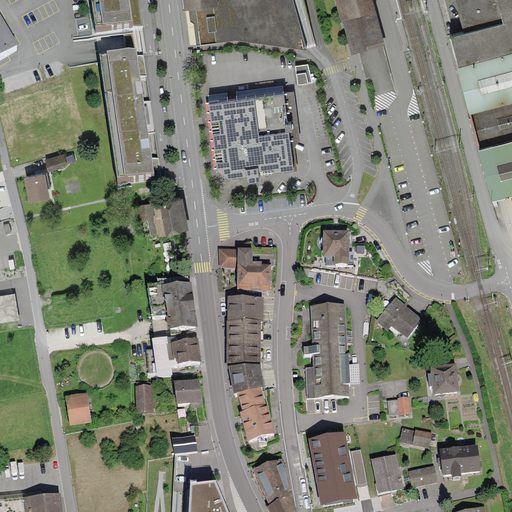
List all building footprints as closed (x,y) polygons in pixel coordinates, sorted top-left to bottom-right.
[(91,0),(96,33),(141,27),(137,0),(91,0)] [(184,0),(184,1),(188,1),(190,17),(194,19),(197,41),(208,40),(208,38),(237,35),(307,45),(316,43),(304,0),(184,0)] [(383,46),(371,0),(338,0),(352,54),(371,49),(383,46)] [(511,0),(455,0),(463,28),(450,32),(491,193),(511,187),(511,0)] [(0,58),(18,48),(0,17),(0,58)] [(136,55),(100,60),(117,183),(161,177),(159,162),(151,163),(148,138),(156,137),(152,104),(144,105),(141,80),(147,79),(144,59),(137,60),(136,55)] [(296,64),(298,82),(313,80),(309,62),(296,64)] [(286,119),(283,90),(206,101),(214,169),(228,180),(247,177),(249,178),(260,177),(260,171),(264,170),(294,166),(288,125),(292,125),(291,118),(286,119)] [(46,158),(49,170),(68,166),(65,154),(46,158)] [(48,184),(46,169),(25,173),(30,199),(51,195),(48,184)] [(185,207),(183,193),(135,203),(138,219),(148,216),(151,232),(189,225),(185,207)] [(10,221),(3,223),(6,233),(13,231),(10,221)] [(350,232),(324,232),(324,257),(327,257),(327,266),(354,267),(354,253),(350,253),(350,232)] [(238,291),(271,292),(272,267),(275,266),(276,248),(256,248),(253,244),(239,247),(238,250),(219,249),(220,268),(238,269),(238,291)] [(162,284),(148,286),(153,319),(168,317),(170,331),(198,328),(192,283),(162,287),(162,284)] [(0,322),(19,319),(15,294),(0,297),(0,322)] [(264,322),(264,298),(228,298),(228,322),(261,322),(264,322)] [(397,298),(377,322),(409,348),(429,324),(403,304),(397,298)] [(349,399),(346,307),(312,309),(312,330),(313,349),(305,349),(305,356),(313,356),(314,369),(305,370),(306,400),(349,399)] [(261,322),(228,322),(227,322),(228,368),(229,368),(261,366),(261,322)] [(169,344),(168,338),(152,340),(154,348),(146,349),(150,380),(173,376),(172,368),(202,364),(198,340),(180,343),(169,344)] [(457,364),(432,367),(432,374),(429,375),(430,388),(433,388),(434,395),(460,392),(457,364)] [(261,366),(229,368),(235,396),(238,395),(262,389),(265,388),(261,366)] [(205,421),(200,380),(174,383),(177,406),(190,405),(190,409),(198,409),(199,422),(205,421)] [(156,413),(154,386),(137,387),(138,414),(156,413)] [(262,389),(238,395),(244,412),(239,414),(249,442),(257,439),(259,445),(268,443),(266,436),(276,434),(262,389)] [(92,423),(88,394),(66,397),(71,426),(92,423)] [(409,398),(388,401),(389,416),(410,414),(409,398)] [(430,450),(433,434),(403,428),(400,444),(430,450)] [(195,436),(173,439),(175,457),(198,453),(195,436)] [(478,446),(441,450),(443,466),(444,476),(452,475),(453,478),(461,477),(461,474),(480,472),(478,446)] [(326,454),(303,459),(313,510),(336,506),(358,502),(352,471),(330,475),(326,454)] [(401,479),(396,454),(371,460),(379,494),(403,488),(401,479)] [(269,511),(296,511),(290,496),(293,495),(283,459),(253,471),(270,506),(267,508),(269,511)] [(438,483),(435,467),(410,472),(413,488),(438,483)] [(228,511),(216,483),(190,487),(188,511),(228,511)] [(0,511),(63,511),(62,503),(61,495),(41,497),(40,492),(0,496),(0,511)]
